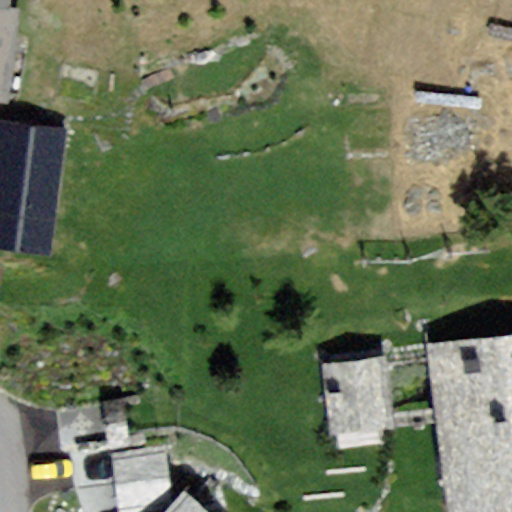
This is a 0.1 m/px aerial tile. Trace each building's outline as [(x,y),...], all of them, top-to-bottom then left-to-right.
[(0,242),(26,247),(49,129),(0,119),(0,242)] [(487,511),(511,511),(511,332),(417,336),(421,511),(487,511)] [(386,342),(326,345),(331,436),(390,433),(386,342)] [(55,414),(62,458),(118,449),(111,406),(55,414)] [(151,511),(176,511),(164,499),(151,511)]
